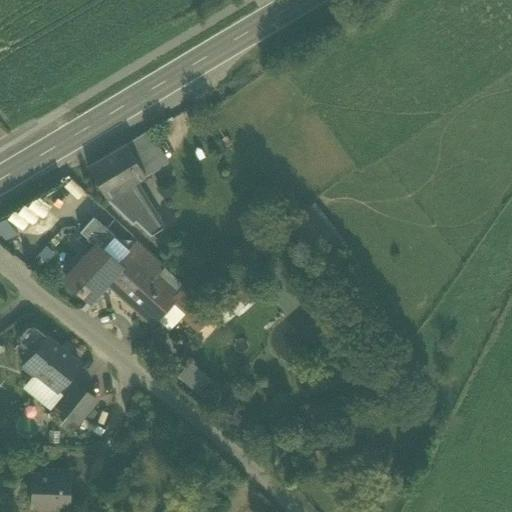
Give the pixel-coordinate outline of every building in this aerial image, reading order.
[(126,144),(138,165),(159,153),(147,131),(126,144)] [(87,167),(107,199),(124,189),(146,176),(138,165),(126,144),(87,167)] [(138,165),(146,176),(166,164),(159,153),(138,165)] [(107,199),(145,236),(156,229),(136,200),(124,189),(107,199)] [(314,203),(301,213),(330,249),(342,239),(314,203)] [(330,249),(301,213),(286,225),(315,260),(330,249)] [(106,248),(112,254),(122,244),(93,218),(80,231),(96,245),(96,244),(104,252),(106,248)] [(5,219),(0,221),(0,236),(4,240),(17,234),(5,219)] [(126,253),(153,277),(154,277),(163,266),(136,241),(126,253)] [(89,300),(115,271),(120,266),(117,263),(104,252),(96,244),(96,245),(66,277),(71,282),(70,283),(89,300)] [(126,253),(117,263),(120,266),(115,271),(118,274),(113,283),(113,285),(114,286),(138,309),(138,313),(140,317),(145,319),(148,318),(154,323),(156,320),(174,301),(186,312),(201,326),(212,313),(183,286),(175,295),(154,277),(153,277),(126,253)] [(286,263),(261,284),(286,314),(312,292),(286,263)] [(175,295),(183,286),(163,266),(154,277),(175,295)] [(243,306),(228,288),(208,306),(224,324),(243,306)] [(174,301),(156,320),(169,332),(181,317),(186,312),(174,301)] [(196,331),(201,326),(186,312),(181,317),(196,331)] [(18,343),(29,352),(35,351),(47,337),(47,333),(35,324),(26,324),(18,335),(18,343)] [(79,363),(47,337),(35,351),(29,352),(23,360),(23,368),(31,374),(34,374),(37,373),(57,390),(79,363)] [(211,379),(190,361),(177,376),(198,394),(211,379)] [(63,395),(57,390),(37,373),(34,374),(22,388),(50,411),(56,404),(63,395)] [(69,415),(78,422),(95,400),(74,382),(63,395),(56,404),(69,415)] [(62,424),(70,431),(78,422),(69,415),(62,424)] [(31,506),(69,508),(70,472),(54,471),(54,475),(32,474),(31,506)]
